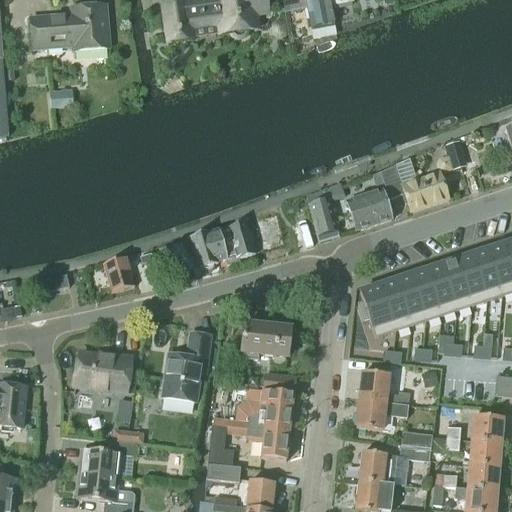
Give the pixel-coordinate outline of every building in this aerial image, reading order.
[(214,0),(215,3),(186,8),(186,4),(162,8),(167,45),(191,41),(189,30),(218,26),(220,37),(230,36),(232,39),(235,41),(239,42),(243,40),(245,37),(247,33),(257,32),(255,17),(267,15),(264,0),(214,0)] [(304,0),(312,43),(332,37),(334,33),(329,9),(327,0),(304,0)] [(327,0),(329,9),(351,4),(349,0),(327,0)] [(392,0),(381,0),(384,10),(394,8),(392,0)] [(108,52),(105,9),(69,12),(70,19),(29,22),(32,54),(72,51),(73,55),(108,52)] [(274,24),(270,29),(271,39),(276,43),(282,42),(286,37),(284,26),(279,23),(274,24)] [(48,96),(50,113),(73,111),(71,94),(48,96)] [(511,128),(503,132),(511,158),(511,128)] [(451,171),(464,167),(457,143),(444,147),(448,160),(451,171)] [(438,163),(436,168),(437,174),(442,176),(452,174),(451,171),(448,160),(438,163)] [(380,176),(388,202),(403,197),(400,189),(394,170),(380,176)] [(445,185),(440,182),(439,177),(400,189),(403,197),(409,216),(447,204),(446,199),(448,193),(445,185)] [(355,235),(390,224),(381,195),(345,206),(355,235)] [(308,208),(313,226),(317,241),(337,235),(328,203),(323,204),(308,208)] [(301,211),(254,224),(263,258),(285,252),(286,257),(312,249),(301,211)] [(253,258),(244,226),(229,230),(218,233),(227,264),(228,269),(238,266),(237,263),(253,258)] [(217,267),(227,264),(218,233),(205,237),(192,241),(192,240),(186,242),(183,246),(185,252),(188,253),(190,261),(193,260),(198,274),(203,272),(206,274),(211,272),(213,269),(217,268),(217,267)] [(511,245),(501,249),(511,280),(511,245)] [(511,280),(501,249),(486,254),(502,300),(511,296),(511,280)] [(486,254),(471,259),(486,305),(502,300),(486,254)] [(471,259),(456,264),(471,310),(486,305),(471,259)] [(124,260),(101,267),(110,297),(133,290),(124,260)] [(456,264),(441,269),(456,315),(471,310),(456,264)] [(441,269),(425,274),(441,320),(456,315),(441,269)] [(425,274),(410,279),(426,325),(441,320),(425,274)] [(65,279),(45,284),(47,296),(68,291),(65,279)] [(410,279),(395,284),(411,330),(426,325),(410,279)] [(395,284),(380,289),(395,335),(411,330),(395,284)] [(362,307),(358,308),(363,324),(367,323),(374,342),(395,335),(380,289),(359,296),(362,307)] [(13,310),(0,312),(0,324),(15,321),(13,310)] [(286,362),(290,333),(243,327),(240,357),(243,357),(243,361),(257,363),(258,359),(286,362)] [(205,378),(210,340),(189,337),(185,362),(167,359),(161,402),(195,407),(200,377),(205,378)] [(443,348),(443,359),(451,359),(452,348),(443,348)] [(452,348),(451,359),(460,360),(461,349),(452,348)] [(473,350),(472,361),(481,362),(481,351),(473,350)] [(481,351),(481,362),(489,362),(490,351),(481,351)] [(502,352),(501,363),(510,364),(511,353),(502,352)] [(413,353),(412,364),(421,365),(422,354),(413,353)] [(422,354),(421,365),(430,365),(431,354),(422,354)] [(383,355),(382,366),(391,367),(392,356),(383,355)] [(392,356),(391,367),(399,368),(401,357),(392,356)] [(115,364),(79,358),(74,390),(125,397),(130,363),(116,360),(115,364)] [(433,374),(424,376),(427,390),(437,388),(433,374)] [(361,376),(357,405),(385,408),(396,409),(402,409),(402,411),(408,411),(408,408),(409,397),(397,396),(397,399),(396,399),(386,398),(388,379),(361,376)] [(293,397),(294,382),(264,379),(263,394),(293,397)] [(493,402),(511,403),(511,383),(494,382),(493,402)] [(0,430),(20,433),(24,392),(0,389),(0,430)] [(245,425),(239,424),(238,432),(235,431),(234,438),(246,440),(247,433),(288,438),(291,410),(293,399),(261,395),(259,409),(266,410),(265,416),(259,416),(245,425)] [(357,405),(354,431),(382,435),(384,419),(395,420),(407,421),(408,411),(402,411),(402,409),(396,409),(385,408),(357,405)] [(503,447),(505,423),(473,420),(471,445),(503,447)] [(238,432),(239,424),(226,422),(225,423),(226,424),(225,430),(212,429),(211,429),(208,453),(206,468),(231,471),(233,457),(222,455),(224,437),(234,438),(235,431),(238,432)] [(226,424),(225,423),(213,422),(212,429),(225,430),(226,424)] [(457,456),(460,433),(446,431),(444,455),(457,456)] [(285,465),(288,438),(247,433),(246,440),(262,441),(260,462),(285,465)] [(113,436),(112,446),(126,447),(127,438),(113,436)] [(429,453),(431,439),(403,436),(401,449),(429,453)] [(127,438),(126,447),(134,448),(142,449),(143,439),(127,438)] [(81,454),(78,479),(117,482),(119,459),(133,461),(134,448),(126,447),(112,446),(109,445),(108,457),(81,454)] [(501,471),(503,447),(471,445),(469,469),(501,471)] [(428,466),(429,453),(401,449),(399,463),(428,466)] [(391,489),(395,460),(386,459),(361,456),(358,485),(391,489)] [(237,487),(238,473),(231,472),(231,471),(206,468),(205,484),(237,487)] [(0,506),(12,507),(14,483),(3,482),(4,470),(0,469),(0,506)] [(499,495),(501,471),(469,469),(467,493),(499,495)] [(78,479),(76,503),(103,506),(102,511),(132,511),(133,507),(134,499),(130,495),(115,494),(117,482),(78,479)] [(434,479),(433,489),(442,490),(443,479),(435,479),(434,479)] [(443,479),(442,490),(442,491),(454,492),(455,492),(456,480),(443,479)] [(270,511),(274,488),(249,485),(245,511),(270,511)] [(389,511),(392,489),(391,489),(358,485),(354,511),(389,511)] [(441,510),(442,491),(442,490),(433,489),(431,509),(441,510)] [(467,493),(455,492),(454,492),(453,503),(466,504),(465,511),(497,511),(499,495),(467,493)] [(223,511),(225,501),(214,500),(212,511),(223,511)] [(234,511),(235,511),(236,503),(225,501),(223,511),(234,511)]
